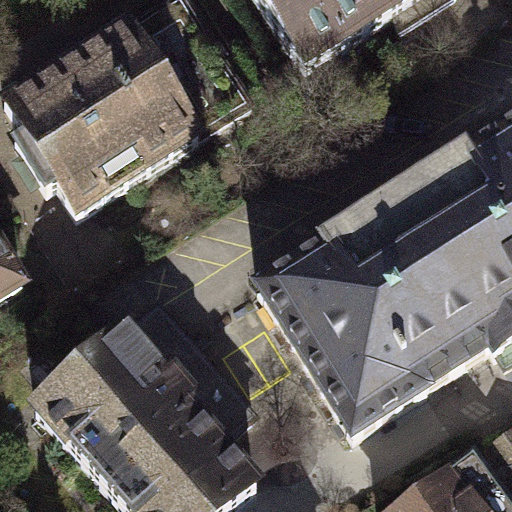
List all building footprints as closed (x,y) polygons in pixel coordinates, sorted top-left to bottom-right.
[(252,0),(303,80),(390,25),(402,43),(428,26),(448,58),(505,22),(490,0),(462,0),(458,3),(455,0),(252,0)] [(252,115),(183,4),(6,113),(24,141),(12,148),(46,203),(57,197),(74,224),(252,115)] [(511,134),(257,297),(353,447),(492,358),(503,375),(511,369),(511,134)] [(0,259),(0,306),(21,293),(0,259)] [(253,425),(157,314),(35,419),(114,511),(238,511),(256,497),(219,454),(253,425)] [(511,436),(484,457),(511,496),(511,436)] [(511,511),(475,461),(403,511),(511,511)]
